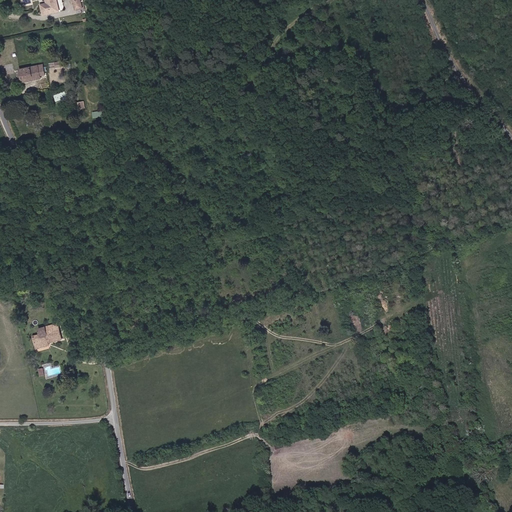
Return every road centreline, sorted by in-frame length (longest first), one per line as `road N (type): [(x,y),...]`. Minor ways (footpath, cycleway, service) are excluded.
road 1 (residential): [(0,107),(77,246),(117,419)]
road 2 (residential): [(422,0),(448,58),(511,136)]
